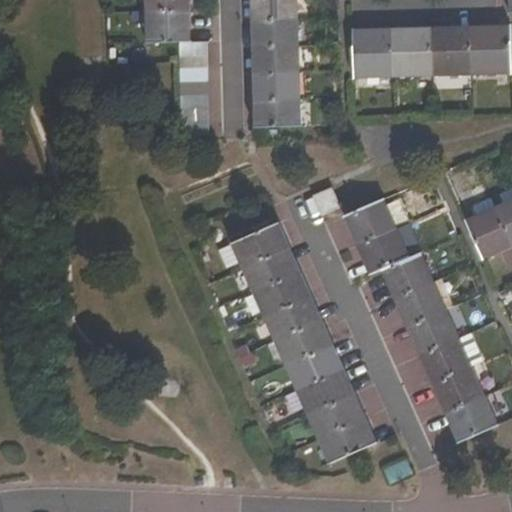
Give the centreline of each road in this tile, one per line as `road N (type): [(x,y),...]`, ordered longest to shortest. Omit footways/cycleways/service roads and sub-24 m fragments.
road 1 (residential): [(301,205),(446,511)]
road 2 (residential): [(167,511),(26,511)]
road 3 (residential): [(228,0),(233,135)]
